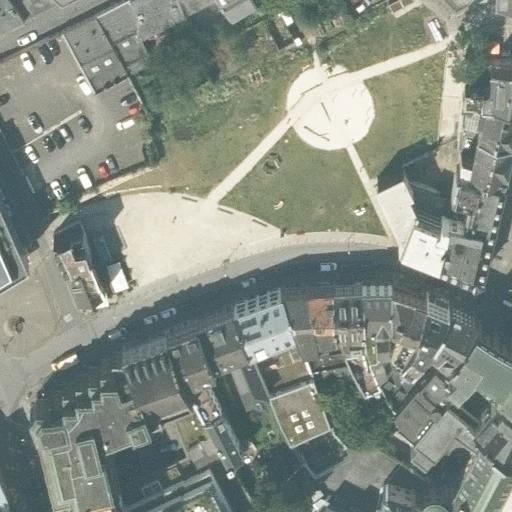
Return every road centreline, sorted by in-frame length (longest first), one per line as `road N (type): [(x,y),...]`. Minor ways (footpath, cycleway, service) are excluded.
road 1 (residential): [(79,348),(184,299),(295,261),(384,264),(485,298),(511,220)]
road 2 (residential): [(79,348),(0,163)]
